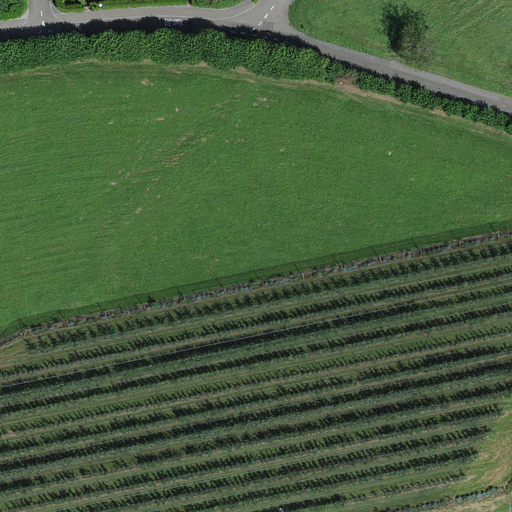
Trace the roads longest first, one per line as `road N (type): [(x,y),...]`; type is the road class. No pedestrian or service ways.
road 1 (residential): [(253,36),(511,105)]
road 2 (residential): [(0,40),(156,27),(253,36)]
